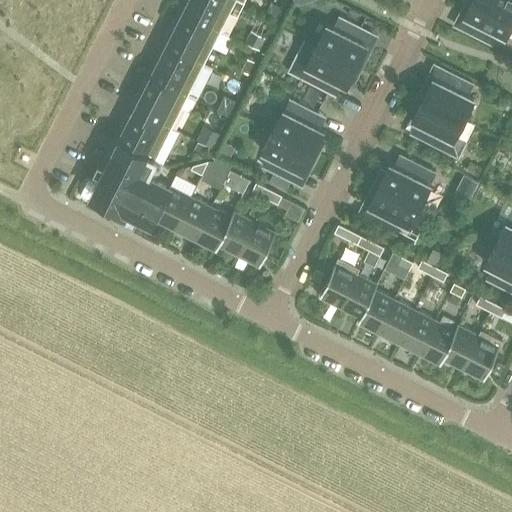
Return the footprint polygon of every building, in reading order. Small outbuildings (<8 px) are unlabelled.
[(228,34),(220,29),(234,0),(238,0),(244,3),(244,2),(239,0),(190,0),(190,2),(186,0),(184,0),(180,10),(228,34)] [(506,35),(511,23),(511,12),(487,0),(466,0),(464,4),(469,7),(465,15),(477,21),(472,32),(494,43),(499,32),(506,35)] [(511,0),(487,0),(511,12),(511,0)] [(283,7),(271,1),(266,12),(278,18),(283,7)] [(361,12),(351,7),(348,13),(357,18),(361,12)] [(212,66),(204,61),(219,30),(228,35),(228,34),(180,10),(175,20),(179,23),(175,32),(170,29),(163,42),(212,66)] [(361,26),(339,15),(333,26),(327,23),(316,43),(362,67),(368,54),(363,51),(367,43),(356,37),(361,26)] [(258,50),(265,37),(251,30),(245,43),(258,50)] [(196,98),(187,94),(203,63),(211,67),(212,66),(163,42),(157,55),(162,57),(152,76),(147,73),(147,74),(196,99),(196,98)] [(356,79),(362,67),(316,43),(306,64),(312,68),(307,79),(329,90),(335,79),(346,85),(351,77),(356,79)] [(241,67),(251,71),(256,60),(247,56),(241,67)] [(418,95),(464,118),(475,98),(468,94),(474,83),(452,72),(446,83),(434,77),(430,85),(425,83),(418,95)] [(131,106),(179,131),(179,130),(171,126),(181,106),(190,110),(195,99),(196,99),(147,74),(142,84),(147,87),(142,96),(137,93),(131,106)] [(321,90),(309,85),(306,92),(317,98),(321,90)] [(313,105),(317,98),(306,92),(302,99),(313,105)] [(235,100),(224,94),(217,109),(228,114),(235,100)] [(455,136),(464,118),(418,95),(412,108),(417,110),(413,119),(425,125),(419,136),(459,156),(466,142),(455,136)] [(312,123),(318,112),(296,101),(290,112),(283,109),(273,129),(319,152),(325,140),(320,137),(324,129),(312,123)] [(115,138),(164,163),(164,162),(155,158),(170,127),(179,131),(131,106),(124,119),(129,121),(125,131),(120,128),(115,138)] [(212,147),(219,134),(203,126),(196,139),(198,140),(207,145),(212,147)] [(312,165),(319,152),(273,129),(262,150),(269,154),(263,165),(285,176),(291,165),(303,171),(307,163),(312,165)] [(164,163),(115,138),(102,162),(107,164),(93,193),(121,207),(122,205),(152,220),(155,214),(171,184),(148,173),(155,159),(163,164),(164,163)] [(207,145),(198,140),(193,150),(202,154),(207,145)] [(408,158),(422,165),(427,153),(414,147),(408,158)] [(227,175),(230,168),(233,163),(216,154),(210,166),(227,175)] [(375,181),(420,204),(431,183),(430,183),(436,172),(422,165),(408,158),(402,169),(390,163),(386,171),(381,168),(375,181)] [(202,173),(209,160),(193,164),(191,168),(202,173)] [(466,170),(477,176),(482,167),(470,162),(466,170)] [(242,174),(230,168),(227,175),(223,181),(243,191),(250,178),(242,174)] [(252,189),(267,197),(272,189),(256,181),(252,189)] [(410,225),(420,204),(375,181),(369,193),(374,196),(369,204),(381,210),(376,221),(398,233),(403,221),(410,225)] [(171,184),(155,214),(166,219),(164,223),(174,228),(191,194),(171,184)] [(272,189),(267,197),(278,203),(282,194),(272,189)] [(191,194),(174,228),(175,228),(177,225),(186,230),(185,233),(195,238),(212,205),(191,194)] [(442,204),(438,211),(445,215),(448,208),(442,204)] [(212,205),(195,238),(196,238),(197,235),(207,240),(205,243),(215,248),(235,210),(234,209),(231,215),(212,205)] [(235,210),(215,248),(216,249),(220,240),(230,245),(228,248),(238,253),(255,220),(235,210)] [(255,220),(238,253),(239,254),(241,250),(250,255),(249,258),(259,264),(276,231),(255,220)] [(337,222),(333,230),(357,242),(361,234),(337,222)] [(496,242),(511,250),(511,224),(506,222),(496,242)] [(357,242),(369,248),(373,240),(361,234),(357,242)] [(373,240),(369,248),(380,254),(384,246),(373,240)] [(511,250),(496,242),(485,263),(492,266),(486,278),(508,289),(511,281),(511,250)] [(426,260),(436,265),(443,252),(433,247),(426,260)] [(414,261),(402,255),(398,263),(409,269),(414,261)] [(339,256),(319,294),(330,300),(332,297),(341,302),(340,305),(360,266),(339,256)] [(418,266),(432,274),(436,266),(422,258),(418,266)] [(360,266),(340,305),(350,310),(352,307),(362,312),(357,320),(358,321),(377,282),(358,272),(360,267),(360,266)] [(436,266),(432,274),(444,280),(448,271),(436,266)] [(466,287),(454,281),(450,289),(462,295),(466,287)] [(377,282),(358,321),(368,326),(370,323),(379,327),(378,331),(395,298),(375,288),(378,282),(377,282)] [(476,303),(491,310),(495,302),(480,295),(476,303)] [(395,298),(378,331),(388,336),(390,333),(400,338),(398,341),(399,341),(415,308),(395,298)] [(495,302),(491,310),(502,316),(506,308),(495,302)] [(415,308),(399,341),(409,346),(410,343),(420,348),(418,351),(419,351),(436,318),(415,308)] [(436,318),(419,351),(429,357),(431,353),(441,359),(459,323),(458,323),(455,328),(436,318)] [(459,323),(441,359),(444,353),(454,358),(452,361),(462,367),(482,328),(481,328),(478,333),(459,323)] [(482,328),(462,367),(463,367),(464,364),(474,369),(472,372),(483,377),(503,339),(482,328)] [(505,364),(498,360),(493,370),(500,374),(505,364)]
